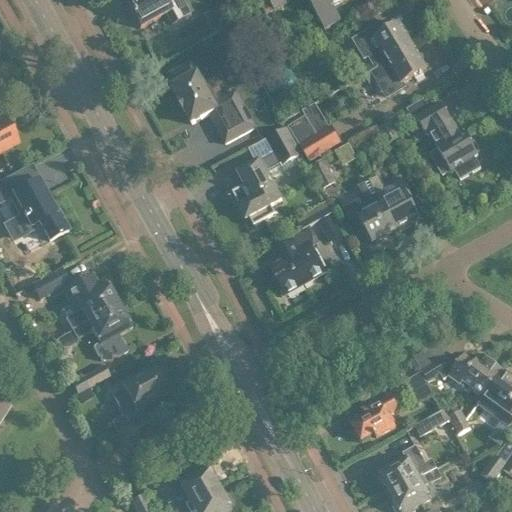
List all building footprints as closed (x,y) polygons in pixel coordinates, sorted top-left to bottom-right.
[(189,11),(182,0),(123,0),(138,26),(164,11),(170,22),(189,11)] [(279,4),(285,0),(256,0),(263,11),(279,4)] [(340,0),(304,0),(320,25),(334,18),(327,7),(333,4),(335,7),(342,4),(340,0)] [(388,61),(412,46),(406,35),(409,34),(404,27),(402,28),(398,22),(386,30),(381,21),(351,39),(363,59),(367,56),(370,60),(359,67),(363,74),(388,61)] [(388,61),(363,74),(367,81),(374,77),(386,97),(403,87),(402,84),(414,77),(416,79),(423,75),(422,72),(426,69),(412,46),(388,61)] [(191,61),(169,73),(174,83),(170,85),(191,123),(208,113),(225,142),(255,126),(238,95),(232,98),(212,62),(206,52),(191,61)] [(269,91),(294,78),(285,62),(260,75),(269,91)] [(426,132),(428,131),(450,169),(453,167),(459,177),(480,165),(474,155),(477,153),(475,150),(478,148),(473,139),(470,141),(464,131),(456,135),(447,120),(451,118),(441,101),(427,108),(416,115),(426,132)] [(406,107),(402,109),(389,117),(394,128),(412,117),(406,107)] [(304,115),(286,126),(308,160),(338,141),(330,127),(316,136),(304,115)] [(0,150),(17,142),(4,119),(0,121),(0,150)] [(398,136),(389,121),(381,126),(389,141),(398,136)] [(273,151),(281,164),(300,153),(285,125),(265,136),(273,151)] [(238,204),(246,218),(249,216),(253,224),(275,212),(270,204),(281,198),(266,172),(281,164),(273,151),(236,171),(244,184),(231,191),(238,203),(238,204)] [(307,164),(319,187),(333,179),(321,156),(307,164)] [(32,162),(0,179),(0,202),(10,197),(17,193),(27,212),(20,216),(7,223),(16,238),(43,224),(52,240),(71,230),(59,208),(58,209),(32,162)] [(368,177),(395,227),(398,225),(399,227),(409,222),(408,220),(419,214),(399,177),(383,186),(376,173),(368,177)] [(371,240),(395,227),(368,177),(357,183),(363,194),(343,205),(356,228),(363,224),(364,228),(363,229),(367,236),(369,235),(371,240)] [(311,206),(295,215),(303,228),(332,212),(324,199),(311,206)] [(344,235),(334,217),(322,224),(332,242),(344,235)] [(270,268),(285,295),(326,272),(309,243),(296,250),(288,236),(271,246),(280,262),(270,268)] [(32,285),(38,296),(40,299),(68,282),(59,268),(32,285)] [(70,331),(117,305),(112,296),(113,293),(109,285),(106,285),(105,283),(98,287),(91,275),(70,287),(77,299),(76,299),(81,310),(64,320),(70,331)] [(122,314),(117,305),(70,331),(75,339),(91,330),(98,342),(93,345),(92,347),(97,356),(100,357),(99,360),(110,361),(111,356),(117,356),(126,351),(117,333),(129,326),(128,324),(129,321),(125,314),(122,314)] [(459,382),(462,379),(483,394),(500,373),(490,366),(492,363),(480,354),(474,362),(464,354),(448,374),(459,382)] [(420,371),(423,376),(427,382),(448,369),(441,357),(420,370),(420,371)] [(74,395),(110,375),(103,365),(68,384),(74,395)] [(110,394),(121,415),(110,422),(119,437),(145,422),(137,407),(165,392),(163,387),(164,384),(161,379),(158,379),(152,368),(121,385),(122,387),(110,394)] [(432,393),(420,371),(402,381),(415,402),(432,393)] [(483,394),(474,406),(485,413),(494,401),(506,410),(511,401),(511,377),(510,381),(500,373),(483,394)] [(387,414),(397,409),(390,396),(349,419),(360,440),(373,434),(375,437),(394,427),(387,414)] [(0,419),(9,405),(0,399),(0,419)] [(442,410),(413,426),(418,435),(438,423),(446,437),(455,433),(452,427),(446,418),(442,410)] [(446,418),(452,427),(465,419),(460,410),(446,418)] [(452,427),(455,433),(457,436),(470,428),(465,420),(452,427)] [(390,491),(408,481),(435,466),(430,458),(423,463),(412,443),(398,451),(402,457),(388,465),(387,463),(377,468),(379,472),(378,475),(381,482),(385,482),(390,491)] [(511,454),(506,463),(494,455),(480,474),(491,483),(501,469),(511,476),(511,454)] [(171,511),(216,487),(212,478),(214,477),(209,468),(206,468),(203,464),(193,470),(194,472),(192,473),(187,468),(182,463),(165,481),(174,497),(165,502),(171,511)] [(435,466),(408,481),(390,491),(395,500),(393,503),(397,510),(400,510),(401,511),(408,511),(413,509),(413,508),(430,498),(423,485),(440,475),(435,466)] [(456,491),(462,503),(483,491),(476,479),(456,491)] [(221,496),(216,487),(171,511),(189,511),(192,510),(193,511),(224,511),(228,510),(226,506),(228,503),(224,496),(221,496)] [(128,501),(134,511),(151,511),(141,492),(128,501)]
